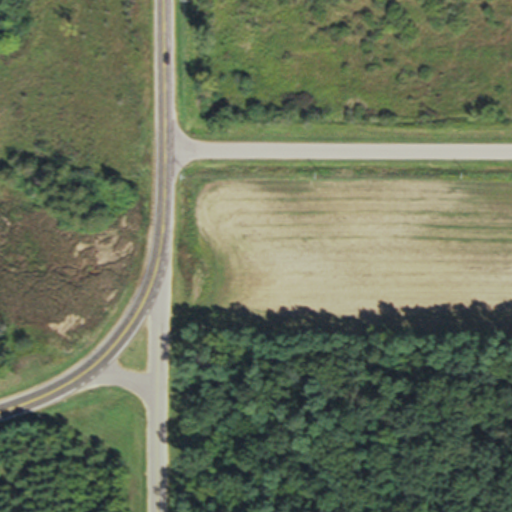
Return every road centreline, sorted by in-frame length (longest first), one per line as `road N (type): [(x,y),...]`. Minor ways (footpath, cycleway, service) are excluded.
road 1 (primary): [(0,414),(92,368),(144,302),(162,236),(162,0)]
road 2 (residential): [(164,151),(511,152)]
road 3 (secondary): [(156,511),(162,236)]
